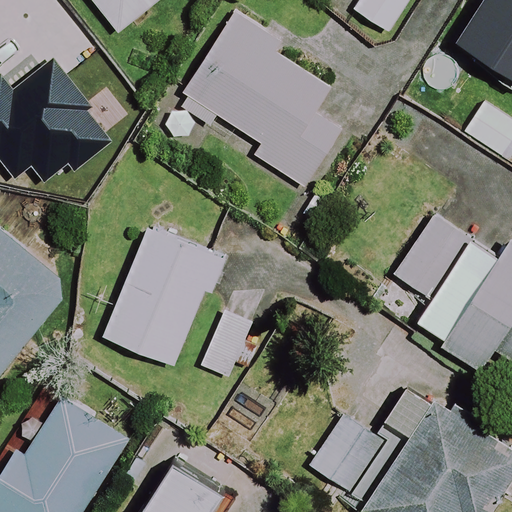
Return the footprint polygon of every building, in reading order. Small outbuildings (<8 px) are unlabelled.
[(96,0),(120,30),(158,0),(96,0)] [(413,0),(359,0),(355,6),(393,31),(413,0)] [(511,0),(481,0),(457,39),(511,74),(511,0)] [(283,37),(238,9),(186,94),(265,142),(258,154),(310,186),(345,128),(317,111),(333,84),(276,49),(283,37)] [(132,146),(103,121),(79,150),(108,174),(132,146)] [(396,270),(431,293),(415,318),(496,372),(507,354),(511,357),(511,231),(498,253),(470,234),(435,211),(396,270)] [(228,258),(151,226),(106,335),(175,364),(208,286),(215,289),(228,258)] [(0,369),(68,290),(0,231),(0,369)] [(255,320),(226,307),(202,364),(231,376),(255,320)] [(496,511),(511,486),(511,442),(409,381),(378,433),(343,412),(309,469),(382,511),(496,511)] [(88,511),(135,440),(63,393),(0,488),(0,510),(2,511),(88,511)] [(209,511),(225,486),(174,456),(141,511),(209,511)]
